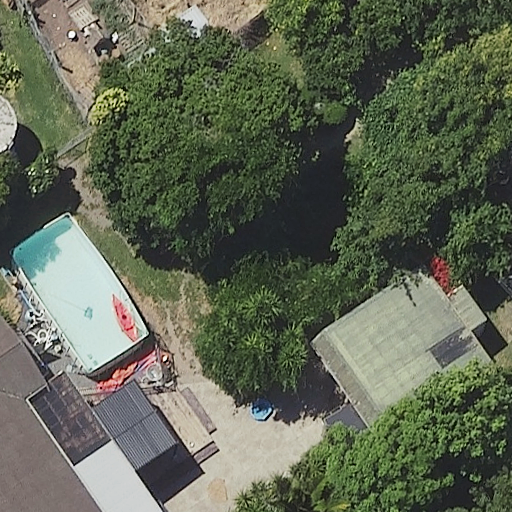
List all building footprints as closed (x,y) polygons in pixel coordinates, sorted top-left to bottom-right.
[(375,6),(370,0),(281,0),(278,3),(318,53),(375,6)] [(0,177),(4,173),(8,166),(12,158),(14,150),(14,142),(13,134),(10,126),(7,118),(1,112),(0,110),(0,177)] [(142,341),(60,214),(0,253),(0,258),(80,381),(142,341)] [(459,355),(477,343),(446,297),(428,309),(409,281),(305,350),(373,452),(477,383),(459,355)] [(0,511),(128,511),(2,327),(0,328),(0,511)]
